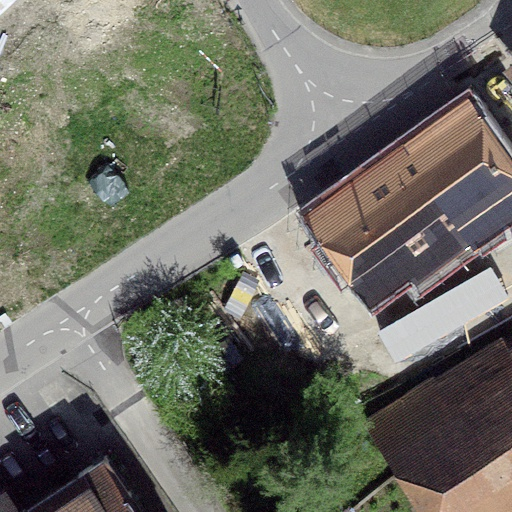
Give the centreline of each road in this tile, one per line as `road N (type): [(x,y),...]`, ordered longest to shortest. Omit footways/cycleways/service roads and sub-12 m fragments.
road 1 (unclassified): [(340,133),(75,313)]
road 2 (residential): [(208,511),(75,313)]
road 3 (residential): [(340,133),(257,0)]
road 4 (unclassified): [(466,57),(340,133)]
